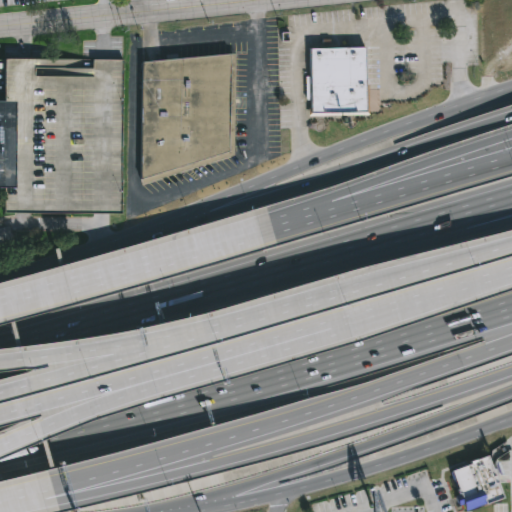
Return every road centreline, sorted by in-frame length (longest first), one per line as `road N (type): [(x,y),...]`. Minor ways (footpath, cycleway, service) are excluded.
road 1 (motorway): [(0,452),(511,308)]
road 2 (motorway): [(12,503),(211,445),(511,341)]
road 3 (motorway): [(12,503),(218,464),(511,370)]
road 4 (motorway): [(0,448),(350,321)]
road 5 (motorway): [(511,196),(162,315)]
road 6 (motorway): [(0,415),(350,321)]
road 7 (secondary): [(511,116),(165,220)]
road 8 (residential): [(0,29),(338,0)]
road 9 (secondary): [(210,504),(511,390)]
road 10 (motorway): [(468,233),(162,315)]
road 11 (motorway): [(278,316),(0,393)]
road 12 (motorway): [(278,316),(0,362)]
road 13 (secondary): [(385,126),(165,220)]
road 14 (secondary): [(289,491),(511,418)]
road 15 (motorway): [(274,227),(72,286)]
road 16 (motorway): [(511,159),(335,208)]
road 17 (secondary): [(165,220),(0,280)]
road 18 (motorway): [(350,321),(511,272)]
road 19 (motorway): [(162,315),(0,352)]
road 20 (motorway): [(511,246),(364,291)]
road 21 (secondary): [(511,85),(385,126)]
